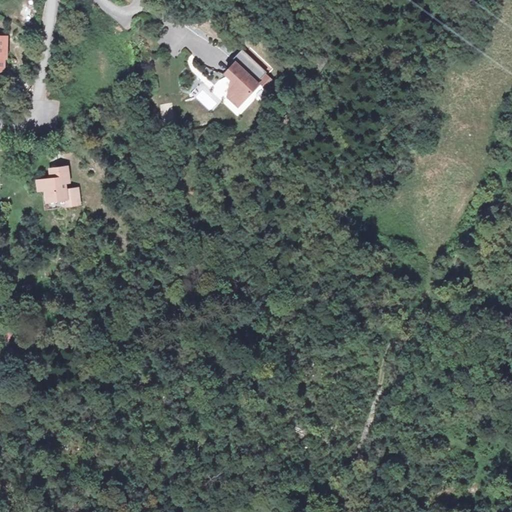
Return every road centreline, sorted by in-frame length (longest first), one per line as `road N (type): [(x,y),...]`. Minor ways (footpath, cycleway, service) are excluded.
road 1 (track): [(511,191),(490,186),(475,199),(434,263),(430,292),(400,335),(318,511)]
road 2 (unclassified): [(0,126),(39,116),(54,0)]
